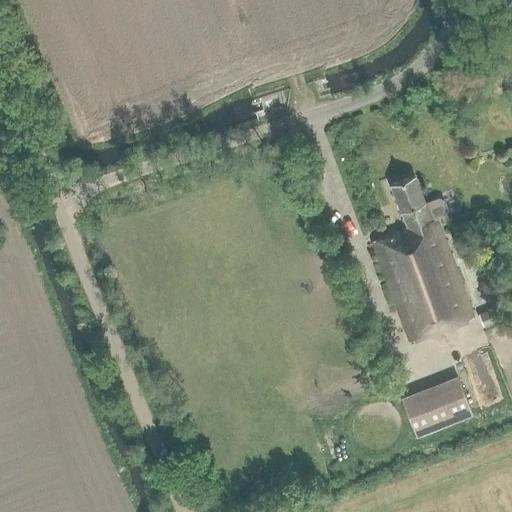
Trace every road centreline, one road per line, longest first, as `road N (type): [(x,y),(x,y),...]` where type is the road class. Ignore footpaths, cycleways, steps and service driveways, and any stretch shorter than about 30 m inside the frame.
road 1 (unclassified): [(59,195),(386,85),(421,62),(455,0)]
road 2 (unclassified): [(184,511),(59,195)]
road 3 (unclassified): [(59,195),(0,48)]
